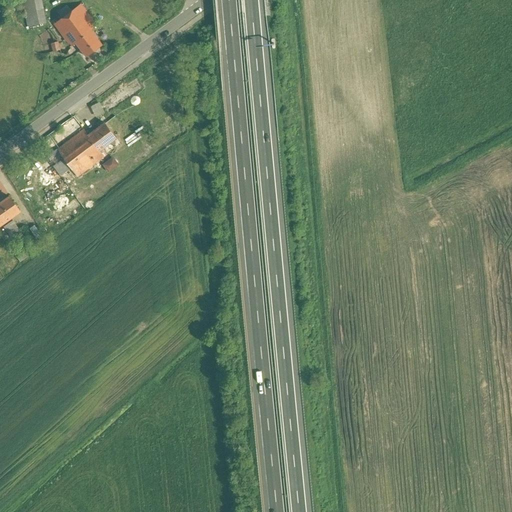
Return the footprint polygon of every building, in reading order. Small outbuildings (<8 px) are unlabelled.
[(46,23),(42,0),(23,0),(28,26),(46,23)] [(80,5),(55,23),(71,46),(76,42),(86,55),(102,44),(91,28),(95,26),(80,5)] [(54,51),(62,49),(59,40),(52,42),(54,51)] [(92,106),(97,116),(105,112),(100,102),(92,106)] [(169,112),(160,116),(168,130),(176,125),(169,112)] [(86,124),(56,145),(76,173),(125,139),(113,123),(94,136),(86,124)] [(116,158),(105,161),(107,173),(119,171),(116,158)] [(79,181),(57,198),(63,204),(85,188),(79,181)] [(0,228),(30,206),(17,188),(0,200),(0,228)] [(12,236),(20,230),(13,220),(5,226),(12,236)]
